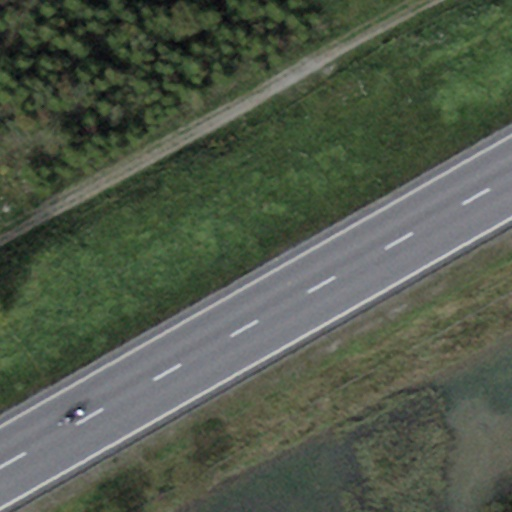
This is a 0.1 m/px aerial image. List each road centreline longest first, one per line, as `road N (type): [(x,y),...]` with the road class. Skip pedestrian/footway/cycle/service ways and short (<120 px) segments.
road 1 (primary): [(511,172),(0,465)]
road 2 (track): [(0,241),(437,0)]
